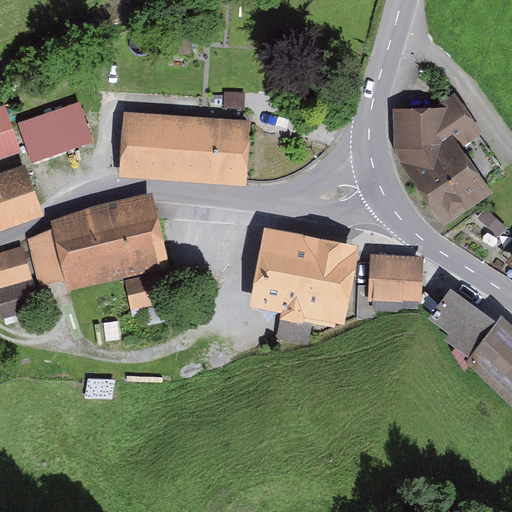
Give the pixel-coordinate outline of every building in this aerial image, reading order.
[(244,36),(246,0),(231,0),(229,35),(244,36)] [(250,0),(248,37),(267,38),(269,0),(250,0)] [(20,122),(36,161),(97,136),(81,97),(20,122)] [(405,109),(406,148),(452,147),(454,149),(476,133),(452,98),(437,108),(405,109)] [(0,152),(18,147),(4,106),(0,107),(0,152)] [(198,120),(198,126),(125,120),(121,167),(239,176),(242,129),(213,127),(214,121),(198,120)] [(454,149),(452,147),(406,148),(408,159),(445,211),(503,171),(476,133),(454,149)] [(0,219),(34,208),(22,176),(0,183),(0,219)] [(145,206),(53,227),(30,238),(40,282),(157,254),(145,206)] [(497,240),(507,219),(482,208),(473,230),(497,240)] [(349,252),(270,237),(259,297),(288,302),(285,314),(313,319),(314,317),(336,321),(349,252)] [(21,248),(0,253),(0,285),(30,278),(21,248)] [(374,286),(359,286),(358,318),(374,319),(375,308),(394,309),(394,305),(416,306),(418,264),(408,264),(407,258),(378,257),(375,255),(374,286)] [(156,275),(131,281),(136,305),(161,300),(156,275)] [(0,290),(0,304),(3,315),(35,307),(28,282),(0,290)] [(428,294),(421,300),(433,312),(430,315),(452,331),(447,337),(474,356),(472,359),(501,380),(498,384),(511,397),(511,335),(449,290),(438,305),(428,294)] [(164,317),(162,304),(146,307),(148,320),(164,317)]
